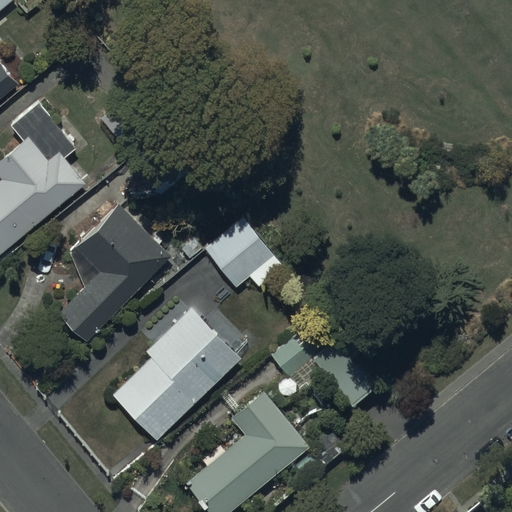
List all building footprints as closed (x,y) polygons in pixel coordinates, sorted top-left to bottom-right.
[(0,92),(17,78),(0,57),(0,92)] [(144,93),(110,120),(134,150),(130,154),(160,191),(197,160),(144,93)] [(38,97),(27,105),(24,108),(9,120),(22,136),(0,153),(0,170),(2,173),(0,174),(0,248),(87,177),(66,152),(75,145),(38,97)] [(130,210),(118,197),(74,241),(100,266),(58,307),(87,336),(171,251),(159,239),(162,236),(155,230),(153,232),(150,230),(154,226),(135,206),(130,210)] [(284,262),(243,212),(204,243),(236,282),(249,272),(258,283),(284,262)] [(241,354),(191,302),(145,346),(151,352),(112,390),(156,436),(241,354)] [(341,327),(313,350),(352,398),(380,375),(341,327)] [(221,511),(308,442),(264,385),(231,413),(244,429),(185,478),(213,511),(221,511)]
